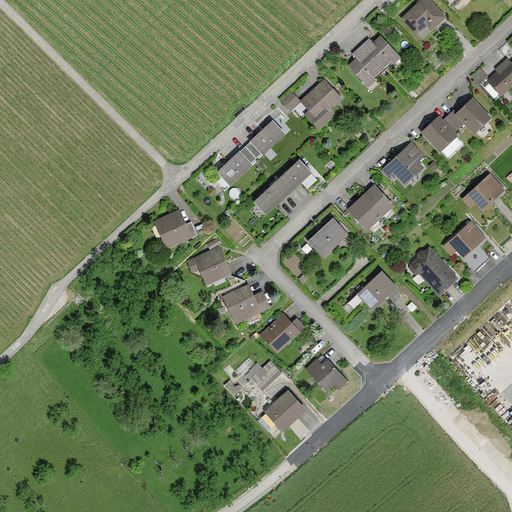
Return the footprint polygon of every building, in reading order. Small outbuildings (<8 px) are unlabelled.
[(445,17),(428,0),(422,0),(402,18),(416,33),(429,22),(434,27),(445,17)] [(368,41),(361,47),(383,71),(392,63),(391,62),(398,55),(381,36),(373,43),(368,41)] [(374,79),(383,71),(361,47),(354,53),(356,59),(348,66),(366,85),(374,78),(374,79)] [(511,61),(510,63),(507,60),(501,65),(503,68),(488,81),(501,95),(511,84),(511,61)] [(488,77),(483,71),(472,82),(477,87),(488,77)] [(340,97),(324,81),(302,101),(315,116),(310,120),(318,129),(330,119),(330,113),(327,110),(340,97)] [(299,101),(291,93),(282,101),(290,109),(299,101)] [(490,118),(472,100),(457,114),(454,110),(448,116),(459,128),(465,123),(474,132),(490,118)] [(438,118),(423,132),(440,151),(455,136),(453,134),(459,128),(448,116),(442,121),(438,118)] [(245,146),(256,158),(262,153),(263,154),(285,134),(272,121),(250,141),(251,141),(245,146)] [(405,183),(422,168),(417,162),(423,157),(411,144),(388,165),(405,183)] [(256,158),(245,146),(240,151),(218,172),(230,185),(252,164),(251,163),(256,158)] [(300,159),(277,181),(288,193),(311,172),(300,159)] [(493,178),(487,183),(484,180),(469,194),(483,209),(504,190),(493,178)] [(277,181),(254,202),(266,214),(288,193),(277,181)] [(374,186),(349,210),(355,217),(355,220),(357,222),(360,222),(367,229),(392,205),(386,198),(386,195),(384,193),(381,193),(374,186)] [(190,238),(197,235),(191,222),(184,225),(178,212),(157,222),(167,246),(189,236),(190,238)] [(323,257),(348,234),(333,218),(308,240),(323,257)] [(484,238),(470,223),(450,242),(464,257),(484,238)] [(214,240),(207,244),(209,248),(216,244),(214,240)] [(457,278),(430,248),(425,252),(422,252),(419,255),(419,258),(411,265),(411,269),(414,273),(419,273),(439,294),(457,278)] [(230,275),(218,249),(197,259),(209,285),(208,282),(229,273),(230,275)] [(373,310),(397,287),(382,271),(348,302),(353,308),(362,299),(373,310)] [(237,321),(259,310),(248,286),(226,297),(237,321)] [(263,333),(278,349),(297,332),(283,316),(263,333)] [(312,338),(300,350),(305,355),(317,343),(312,338)] [(317,359),(306,370),(326,391),(333,385),(338,390),(348,381),(327,359),(321,364),(317,359)] [(270,360),(250,380),(254,384),(256,383),(257,385),(262,391),(282,372),(270,360)] [(282,429),(304,409),(288,392),(280,399),(277,397),(264,409),(265,410),(267,412),(258,420),(268,431),(276,423),(282,429)]
